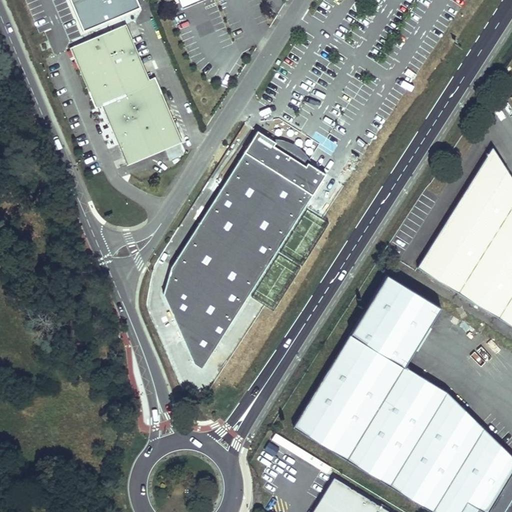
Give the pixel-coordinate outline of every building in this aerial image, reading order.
[(49,0),(58,21),(66,17),(74,14),(68,0),(49,0)] [(77,45),(118,28),(106,0),(105,0),(97,4),(74,14),(66,17),(77,45)] [(95,0),(68,0),(74,14),(97,4),(95,0)] [(118,28),(77,45),(103,105),(107,103),(115,122),(132,162),(182,140),(156,78),(149,81),(124,25),(118,28)] [(41,27),(30,33),(35,45),(48,39),(41,27)] [(95,108),(102,127),(110,124),(103,105),(95,108)] [(163,292),(194,360),(202,365),(323,172),(307,162),(305,161),(304,159),(303,158),(302,157),(301,155),(300,153),(298,152),(297,150),(295,149),(293,147),(291,146),(288,145),(286,144),(284,143),(282,142),(279,141),(277,141),(275,141),(273,141),(255,130),(171,264),(163,292)] [(511,193),(485,155),(415,265),(511,326),(511,193)] [(438,305),(385,271),(287,424),(426,511),(451,511),(459,501),(476,511),(496,511),(511,488),(511,462),(443,390),(401,363),(438,305)] [(325,475),(330,467),(298,447),(293,455),(325,475)] [(393,511),(332,474),(329,480),(322,491),(309,511),(393,511)] [(316,488),(322,491),(329,480),(322,476),(316,488)]
